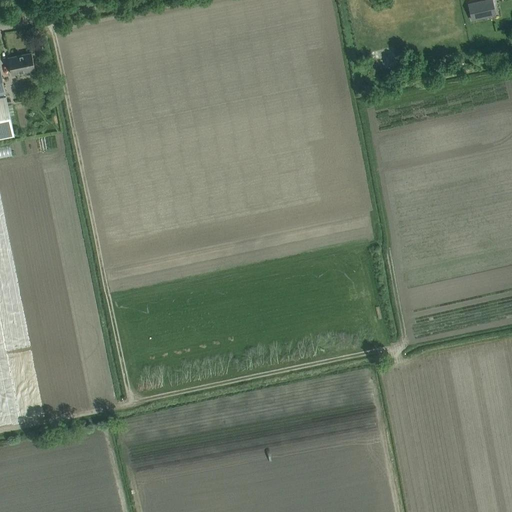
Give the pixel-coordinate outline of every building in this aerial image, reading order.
[(491,0),(487,0),(468,4),(472,20),(495,15),(491,0)] [(330,7),(240,22),(242,29),(223,33),(224,37),(332,20),(330,7)] [(189,42),(68,56),(72,87),(104,83),(103,78),(115,77),(113,65),(123,63),(124,74),(139,72),(137,55),(205,47),(204,38),(189,39),(189,42)] [(77,105),(78,116),(341,68),(338,53),(339,53),(336,40),(73,88),(76,105),(77,105)] [(8,58),(11,75),(35,69),(31,53),(8,58)] [(83,136),(85,147),(347,98),(345,87),(83,136)] [(3,93),(0,94),(0,137),(14,135),(6,96),(4,96),(3,93)] [(348,105),(86,148),(90,173),(352,130),(348,105)] [(126,284),(116,285),(117,293),(127,292),(126,284)]
